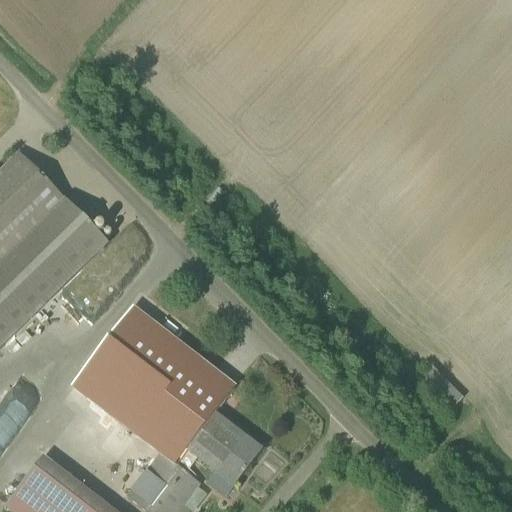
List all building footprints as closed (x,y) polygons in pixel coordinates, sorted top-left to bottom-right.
[(18,159),(0,176),(0,352),(106,249),(18,159)] [(220,392),(127,321),(79,382),(167,450),(172,453),(206,409),(220,392)] [(437,360),(413,383),(440,411),(464,388),(437,360)] [(66,406),(32,451),(59,472),(78,446),(69,439),(84,419),(66,406)] [(244,438),(206,409),(172,453),(170,456),(193,474),(209,486),(217,476),(234,489),(263,453),(246,439),(245,438),(244,438)] [(32,451),(4,430),(0,434),(0,494),(23,511),(111,511),(59,472),(32,451)] [(172,453),(167,450),(128,500),(144,511),(179,511),(200,486),(190,478),(193,474),(170,456),(172,453)]
